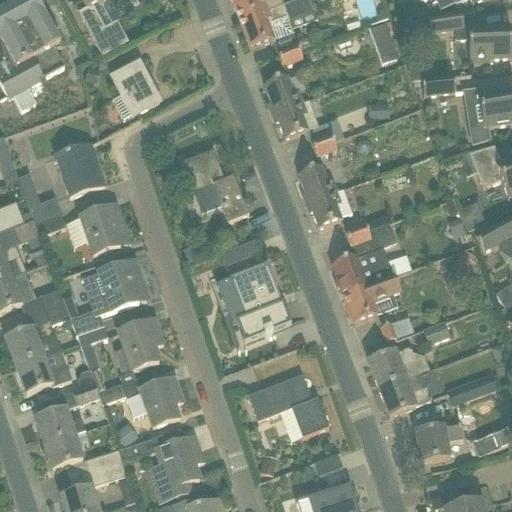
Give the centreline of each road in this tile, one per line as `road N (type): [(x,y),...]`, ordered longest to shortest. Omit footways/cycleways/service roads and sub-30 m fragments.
road 1 (residential): [(253,511),(135,163),(146,135),(237,92)]
road 2 (residential): [(394,511),(237,92)]
